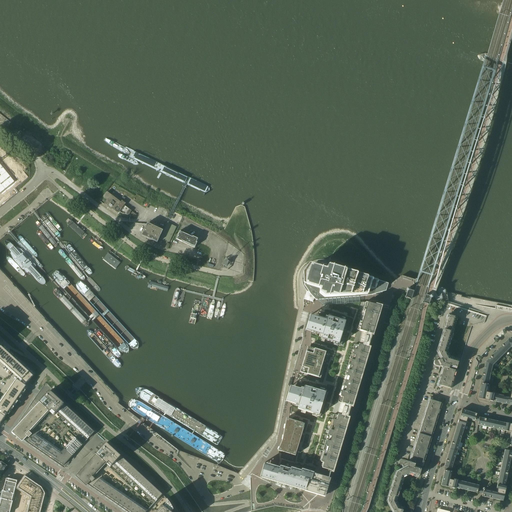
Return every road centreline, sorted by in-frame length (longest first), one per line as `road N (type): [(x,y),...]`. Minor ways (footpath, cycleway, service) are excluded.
road 1 (residential): [(313,511),(330,494),(396,288)]
road 2 (residential): [(235,257),(220,273),(149,254),(41,177)]
road 3 (residential): [(166,249),(131,232),(56,172),(41,171)]
road 4 (residential): [(117,511),(4,431)]
